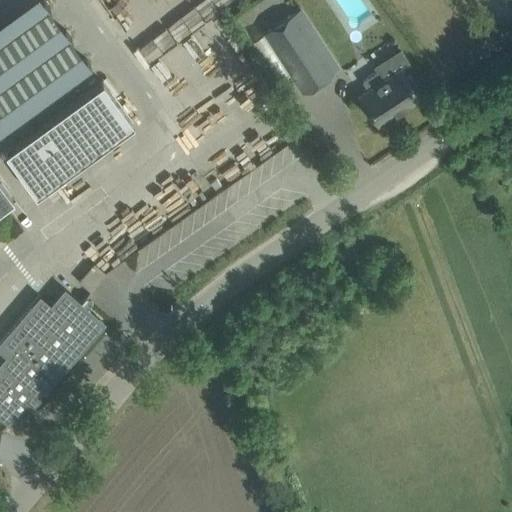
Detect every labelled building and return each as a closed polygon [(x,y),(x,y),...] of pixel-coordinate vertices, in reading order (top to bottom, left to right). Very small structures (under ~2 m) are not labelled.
[(291,75),(323,54),(296,12),(264,32),(291,75)] [(168,53),(188,38),(181,29),(161,44),(168,53)] [(359,95),(378,124),(419,97),(414,89),(417,88),(408,75),(406,76),(401,68),(383,79),(378,71),(363,81),(368,89),(359,95)] [(36,194),(133,123),(102,80),(5,151),(36,194)] [(0,208),(13,199),(0,181),(0,208)] [(216,199),(143,244),(149,254),(163,251),(169,260),(150,272),(183,265),(184,273),(194,271),(237,244),(234,227),(224,229),(221,214),(224,212),(216,199)] [(80,303),(65,289),(42,316),(30,306),(0,340),(0,350),(7,356),(0,364),(0,414),(14,426),(23,415),(27,419),(35,410),(31,406),(103,323),(88,309),(89,307),(88,306),(83,312),(78,308),(87,297),(86,296),(80,303)]
